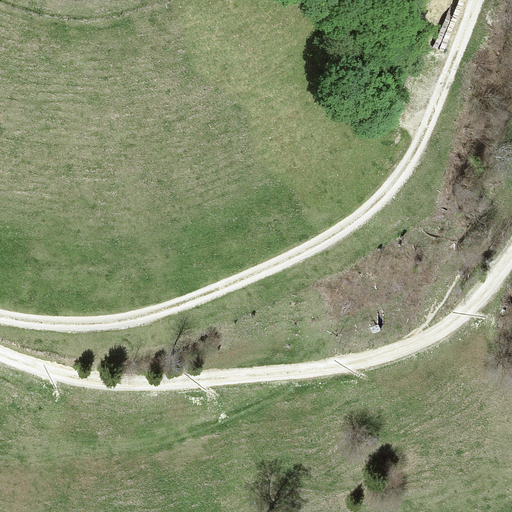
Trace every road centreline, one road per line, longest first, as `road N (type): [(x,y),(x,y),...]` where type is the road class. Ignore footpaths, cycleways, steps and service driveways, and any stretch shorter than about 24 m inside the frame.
road 1 (track): [(0,314),(74,321),(141,313),(260,270),(343,226),(387,186),(421,136),(472,0)]
road 2 (track): [(511,254),(440,328),(344,363),(129,382),(0,352)]
